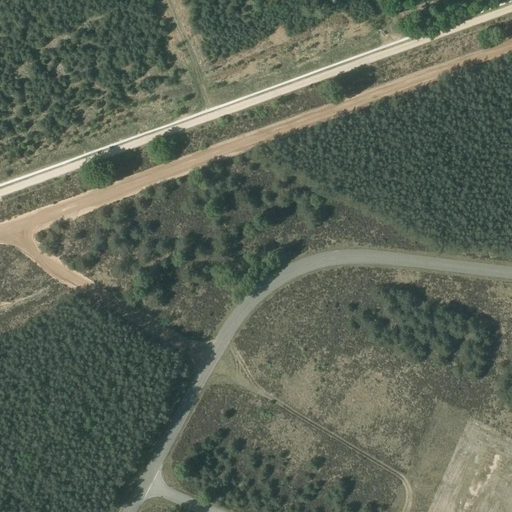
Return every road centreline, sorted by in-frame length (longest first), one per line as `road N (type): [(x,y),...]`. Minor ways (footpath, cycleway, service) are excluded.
road 1 (track): [(0,194),(511,8)]
road 2 (track): [(0,231),(511,46)]
road 3 (track): [(211,358),(5,229)]
road 4 (track): [(165,0),(210,118)]
